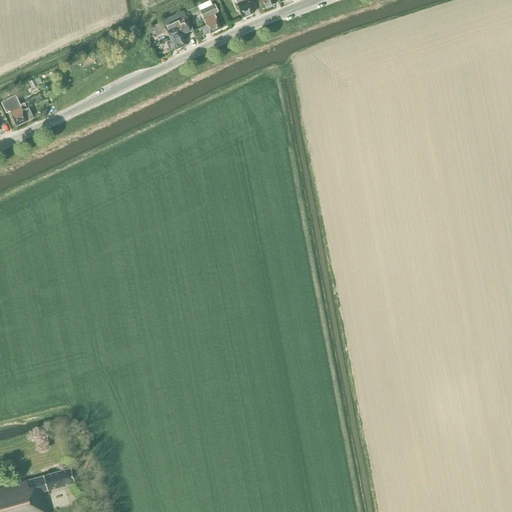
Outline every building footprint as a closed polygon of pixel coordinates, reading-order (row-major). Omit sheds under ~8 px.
[(254,13),(248,0),(234,0),(242,18),(254,13)] [(274,4),(271,0),(258,0),(263,9),(274,4)] [(199,11),(205,25),(209,33),(210,33),(221,28),(214,14),(218,12),(214,4),(212,5),(200,11),(199,11)] [(154,38),(167,32),(170,40),(171,40),(165,43),(170,52),(175,50),(186,45),(183,38),(186,37),(185,34),(190,32),(190,30),(191,30),(193,29),(185,12),(184,10),(166,19),(166,20),(151,27),(153,31),(151,31),(153,35),(154,38)] [(29,82),(32,88),(37,85),(34,79),(29,82)] [(24,103),(20,105),(15,96),(1,103),(6,113),(9,111),(16,126),(27,120),(33,117),(28,107),(26,108),(24,103)] [(0,511),(48,511),(42,492),(74,483),(70,468),(0,488),(0,511)]
